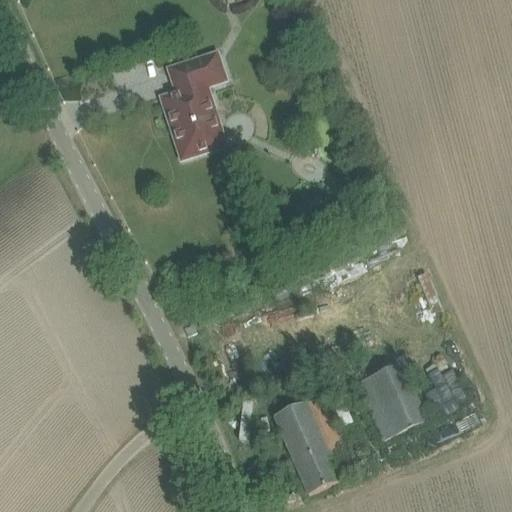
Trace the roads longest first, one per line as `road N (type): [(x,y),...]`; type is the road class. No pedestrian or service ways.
road 1 (unclassified): [(198,408),(0,2)]
road 2 (unclassified): [(198,408),(137,444),(79,511)]
